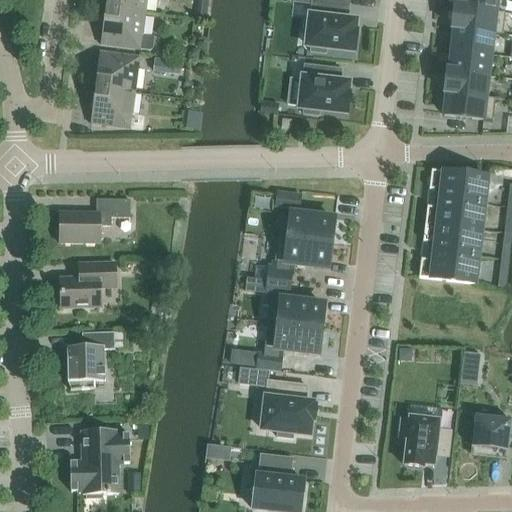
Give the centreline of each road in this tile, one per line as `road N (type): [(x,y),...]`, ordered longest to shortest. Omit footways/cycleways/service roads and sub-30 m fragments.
road 1 (residential): [(511,503),(372,507),(344,493),(377,154)]
road 2 (residential): [(15,164),(377,154)]
road 3 (unclassified): [(27,511),(15,164)]
road 4 (residential): [(377,154),(396,0)]
road 5 (residential): [(16,113),(50,101),(63,0)]
road 6 (residential): [(377,154),(511,153)]
